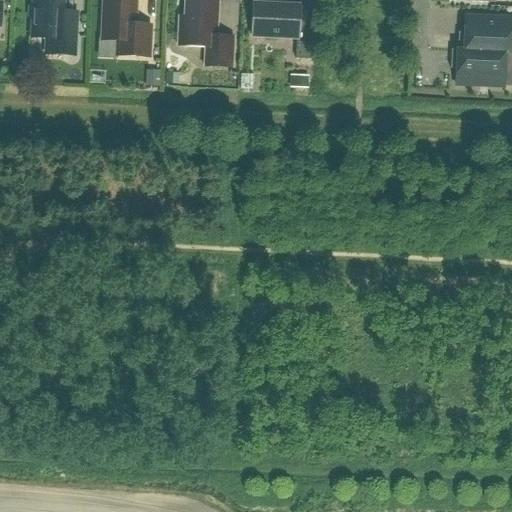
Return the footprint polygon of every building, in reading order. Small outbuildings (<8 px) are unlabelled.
[(74,57),(77,14),(63,13),(63,0),(33,0),(33,8),(29,9),(29,17),(32,19),(31,39),(46,40),(45,56),(74,57)] [(149,59),(150,27),(134,26),(135,0),(103,0),(101,42),(117,42),(116,57),(149,59)] [(216,38),(218,3),(185,1),(184,18),(179,18),(177,48),(205,49),(204,68),(232,70),(233,39),(216,38)] [(310,61),(312,31),(298,31),(299,7),(253,5),(251,39),(296,41),(295,61),(310,61)] [(511,54),(511,20),(465,18),(464,34),(458,34),(457,51),(457,52),(511,54)] [(511,54),(457,52),(457,51),(451,51),(450,70),(456,70),(455,86),(511,88),(511,54)] [(166,76),(166,86),(177,87),(177,77),(166,76)] [(146,77),(146,89),(158,89),(158,78),(146,77)] [(296,78),(296,89),(307,90),(308,79),(296,78)]
